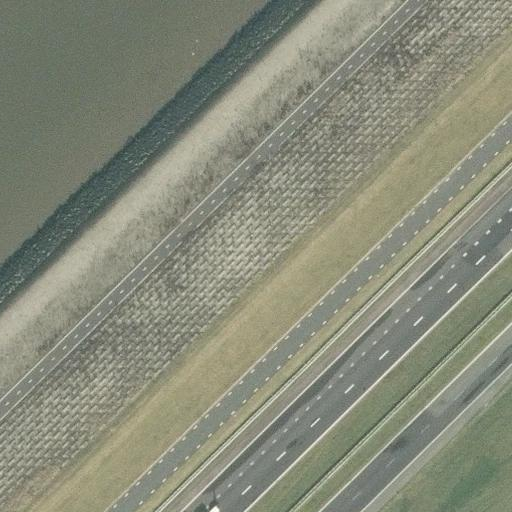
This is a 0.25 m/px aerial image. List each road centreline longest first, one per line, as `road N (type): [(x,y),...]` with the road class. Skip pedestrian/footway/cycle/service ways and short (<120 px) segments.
road 1 (unclassified): [(122,511),(511,131)]
road 2 (motorway): [(511,232),(226,511)]
road 3 (motorway): [(341,511),(511,344)]
